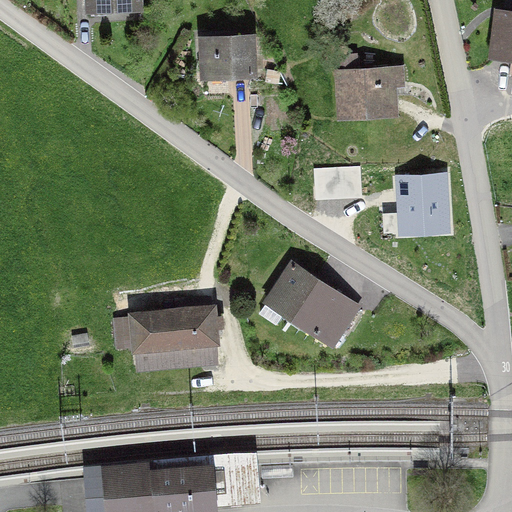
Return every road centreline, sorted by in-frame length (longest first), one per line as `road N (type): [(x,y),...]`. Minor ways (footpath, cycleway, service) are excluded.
road 1 (residential): [(500,378),(466,336),(0,11)]
road 2 (residential): [(500,378),(462,115)]
road 3 (residential): [(493,511),(500,378)]
